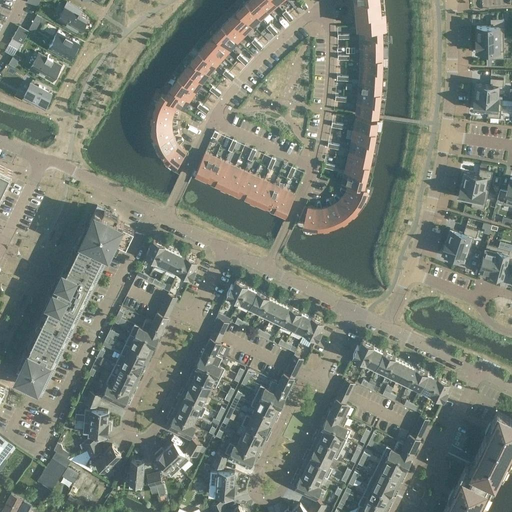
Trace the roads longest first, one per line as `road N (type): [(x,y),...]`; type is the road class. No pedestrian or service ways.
road 1 (residential): [(212,121),(258,59),(320,10),(328,76),(311,167)]
road 2 (residential): [(317,382),(303,375),(253,479),(255,497),(270,501),(282,489),(331,389)]
road 3 (residential): [(190,320),(177,314),(129,410),(126,430),(135,438),(159,427),(206,328)]
road 4 (residential): [(155,213),(40,449)]
road 5 (residential): [(408,274),(445,136)]
road 6 (residential): [(445,136),(449,0)]
road 7 (residential): [(43,157),(155,213)]
